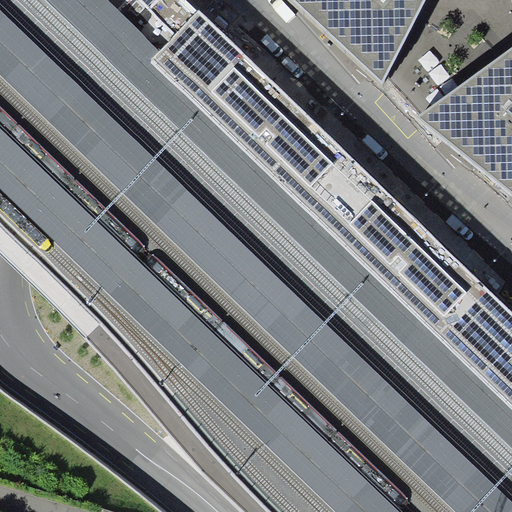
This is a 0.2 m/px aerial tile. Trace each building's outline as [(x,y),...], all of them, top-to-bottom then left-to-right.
[(511,445),(511,409),(504,402),(438,338),(361,263),(293,198),(284,190),(208,117),(152,59),(159,51),(117,12),(105,0),(46,0),(118,69),(479,414),(511,445)] [(187,0),(137,0),(174,35),(198,11),(187,0)] [(425,0),(294,0),(384,82),(425,0)] [(511,313),(343,149),(199,10),(198,11),(174,35),(159,51),(152,59),(208,117),(284,190),(293,198),(361,263),(438,338),(504,402),(511,409),(511,313)] [(327,387),(459,511),(511,511),(511,503),(382,378),(67,75),(0,11),(0,72),(97,165),(327,387)] [(511,46),(417,115),(511,190),(511,46)] [(393,511),(0,127),(0,182),(337,511),(393,511)]
